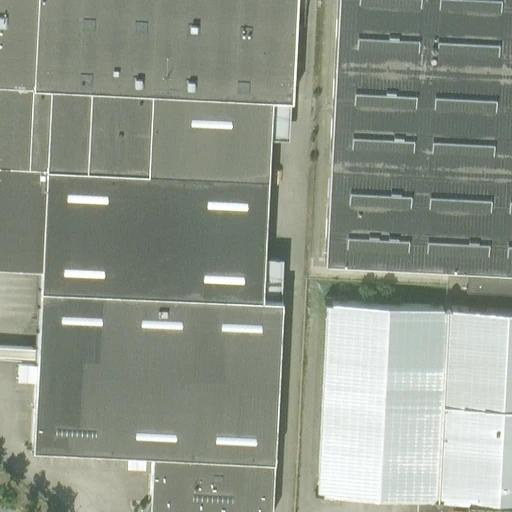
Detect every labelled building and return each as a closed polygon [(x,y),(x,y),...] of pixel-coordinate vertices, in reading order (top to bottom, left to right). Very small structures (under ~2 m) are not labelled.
[(0,0),(0,262),(41,265),(36,360),(32,445),(152,451),(149,502),(157,511),(173,511),(270,511),(281,295),(261,295),(271,95),(291,96),(296,0),(0,0)] [(511,0),(336,0),(324,258),(511,267),(511,0)] [(272,252),(270,291),(285,291),(287,253),(272,252)] [(324,299),(314,491),(417,497),(416,511),(436,511),(446,305),(324,299)] [(511,307),(446,305),(436,511),(465,511),(467,499),(511,501),(511,307)]
